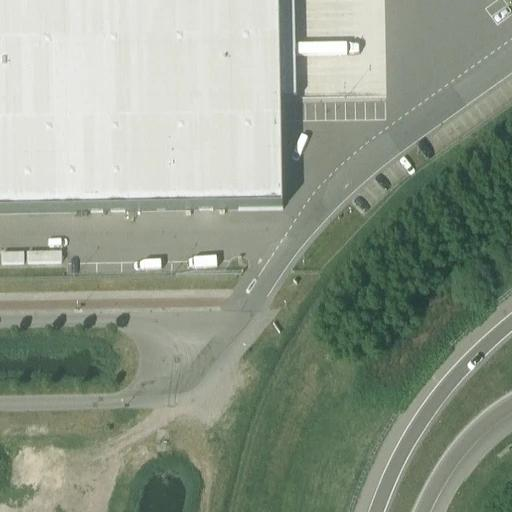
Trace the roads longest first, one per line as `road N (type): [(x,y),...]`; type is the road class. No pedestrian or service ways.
road 1 (unclassified): [(0,404),(182,392),(204,383),(220,356),(218,335),(177,320),(0,323)]
road 2 (unknown): [(397,18),(29,34),(14,31),(0,12)]
road 3 (motorway): [(511,320),(430,405),(375,511)]
road 4 (motorway): [(421,511),(462,443),(511,403)]
